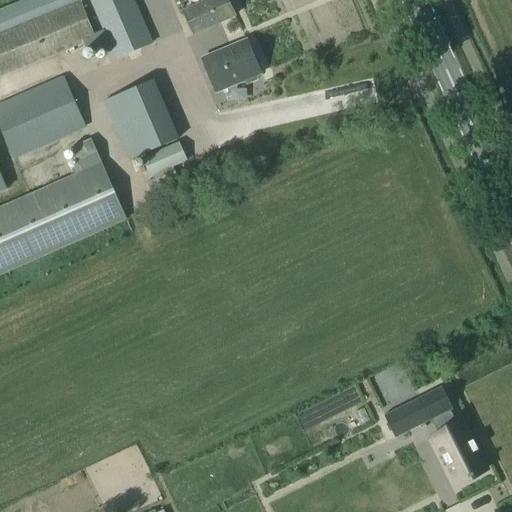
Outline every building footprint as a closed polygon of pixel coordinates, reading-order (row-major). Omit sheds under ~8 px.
[(78,0),(24,0),(0,10),(0,75),(94,36),(78,0)] [(95,0),(92,1),(115,59),(138,49),(152,44),(134,0),(95,0)] [(227,0),(206,0),(182,11),(193,36),(235,17),(227,0)] [(246,42),(202,60),(216,93),(242,82),(247,85),(256,81),(257,76),(260,74),(246,42)] [(62,78),(0,105),(0,130),(13,160),(84,128),(62,78)] [(152,80),(103,102),(130,162),(178,140),(152,80)] [(82,171),(0,206),(0,274),(124,220),(90,140),(71,148),(82,171)] [(179,144),(142,161),(151,180),(188,164),(179,144)] [(441,387),(383,416),(395,439),(431,421),(438,435),(433,437),(457,484),(486,470),(462,423),(457,425),(449,411),(452,410),(441,387)] [(404,461),(422,452),(415,438),(396,446),(404,461)] [(277,454),(282,470),(307,462),(301,445),(277,454)]
